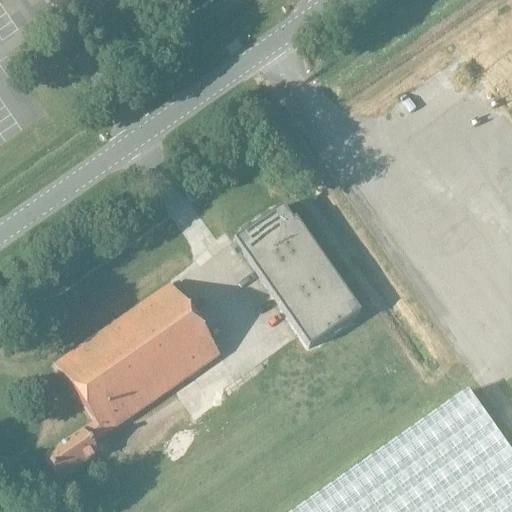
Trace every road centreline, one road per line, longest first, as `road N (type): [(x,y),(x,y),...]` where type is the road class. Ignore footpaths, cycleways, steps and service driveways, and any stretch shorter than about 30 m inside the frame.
road 1 (unknown): [(511,395),(271,40)]
road 2 (tertiary): [(0,231),(327,0)]
road 3 (unknown): [(132,139),(252,325),(257,346),(230,376),(169,416)]
road 4 (unknown): [(132,139),(41,12)]
